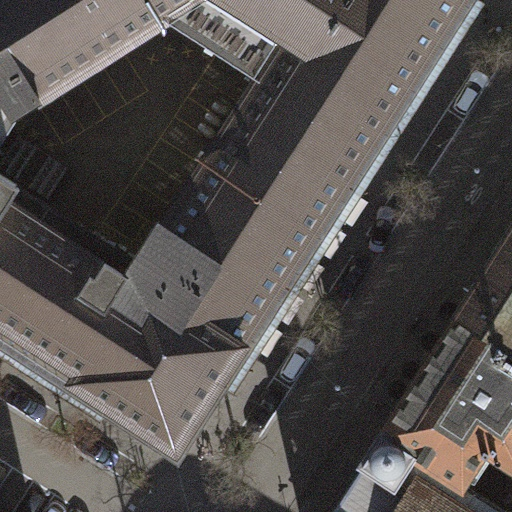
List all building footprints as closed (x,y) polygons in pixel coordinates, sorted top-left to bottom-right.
[(0,0),(0,213),(19,185),(50,205),(73,169),(10,128),(19,114),(130,44),(103,0),(0,0)] [(466,9),(472,0),(103,0),(130,44),(168,20),(257,77),(237,111),(353,186),(405,105),(466,9)] [(298,270),(353,186),(237,111),(225,103),(206,134),(215,140),(136,260),(80,224),(67,216),(53,207),(50,205),(19,185),(0,213),(0,339),(4,342),(178,455),(233,371),(298,270)] [(511,233),(458,317),(511,351),(511,233)] [(511,351),(458,317),(383,432),(462,484),(464,481),(483,452),(487,455),(490,451),(511,464),(511,351)] [(508,511),(473,490),(475,488),(464,481),(462,484),(383,432),(331,511),(508,511)]
